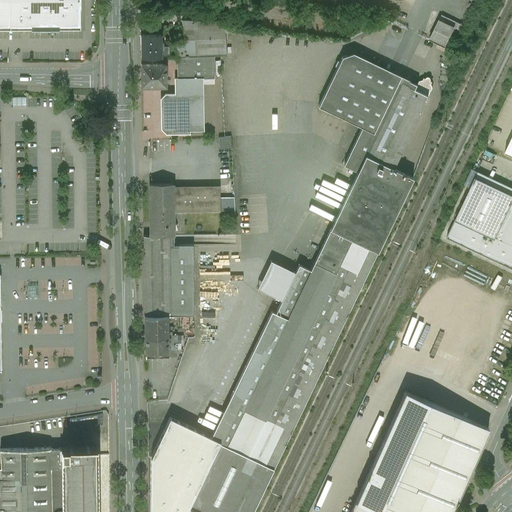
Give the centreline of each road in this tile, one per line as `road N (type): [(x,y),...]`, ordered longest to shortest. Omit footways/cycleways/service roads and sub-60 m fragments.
road 1 (secondary): [(121,78),(128,394)]
road 2 (residential): [(128,394),(0,415)]
road 3 (residential): [(121,78),(0,75)]
